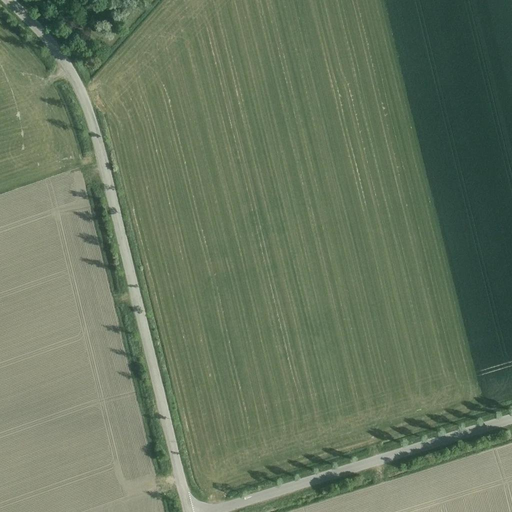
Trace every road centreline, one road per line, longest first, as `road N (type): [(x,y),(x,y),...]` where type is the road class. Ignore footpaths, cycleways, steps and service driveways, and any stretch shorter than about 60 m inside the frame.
road 1 (unclassified): [(187,511),(81,85),(12,0)]
road 2 (unclassified): [(209,511),(511,417)]
